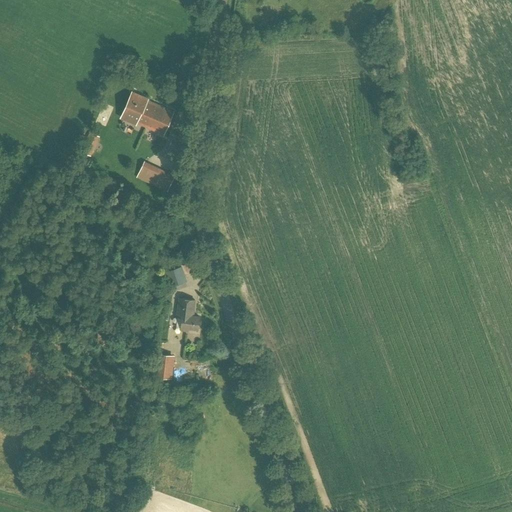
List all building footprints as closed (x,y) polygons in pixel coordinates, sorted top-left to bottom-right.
[(164,135),(174,111),(148,100),(149,99),(132,91),(120,118),(137,125),(138,124),(164,135)] [(91,155),(96,145),(99,137),(96,135),(90,132),(82,151),(85,153),(91,155)] [(168,191),(175,175),(170,173),(144,161),(137,176),(163,189),(168,191)] [(170,287),(186,281),(179,260),(163,266),(170,287)] [(198,329),(199,317),(194,316),(196,300),(178,297),(176,317),(182,317),(181,330),(188,331),(188,328),(198,329)] [(173,354),(158,352),(155,376),(170,378),(173,354)]
